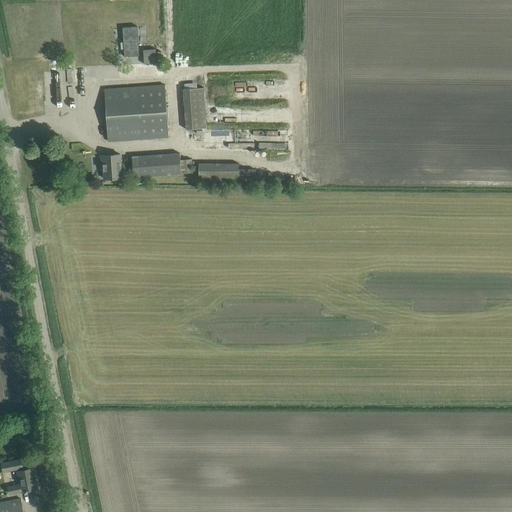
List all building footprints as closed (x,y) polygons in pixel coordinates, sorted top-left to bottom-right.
[(140,56),(138,26),(123,27),(125,57),(140,56)] [(163,85),(114,89),(104,89),(108,141),(166,138),(163,85)] [(186,130),(207,128),(204,88),(183,89),(186,130)] [(120,154),(111,155),(101,156),(101,165),(103,164),(104,179),(122,178),(120,154)] [(192,159),(180,160),(180,154),(133,157),(134,177),(181,174),(193,173),(193,170),(193,166),(196,166),(196,160),(192,161),(192,159)] [(199,184),(239,184),(255,184),(255,179),(256,169),(239,169),(239,163),(199,163),(199,184)] [(21,459),(11,461),(1,463),(3,472),(23,468),(21,459)] [(33,468),(23,470),(18,471),(20,484),(8,486),(10,494),(22,491),(22,492),(26,491),(26,492),(28,492),(28,490),(37,489),(33,468)] [(23,511),(21,499),(11,501),(0,503),(0,511),(23,511)]
